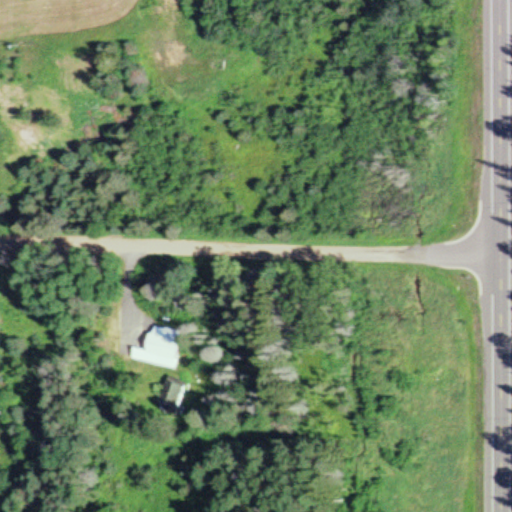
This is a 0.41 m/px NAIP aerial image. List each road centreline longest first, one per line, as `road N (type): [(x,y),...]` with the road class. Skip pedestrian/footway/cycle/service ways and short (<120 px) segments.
road 1 (primary): [(496,511),(499,0)]
road 2 (residential): [(0,245),(499,254)]
